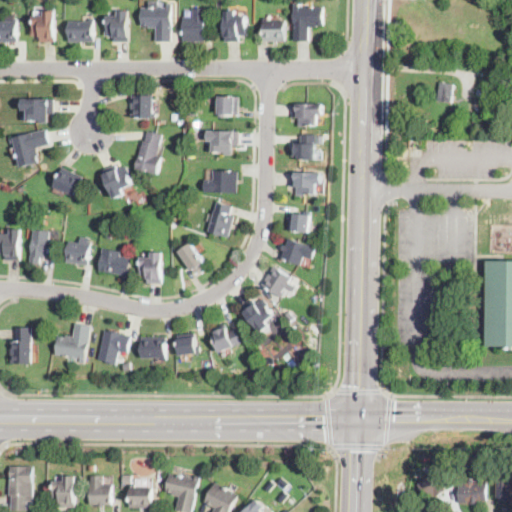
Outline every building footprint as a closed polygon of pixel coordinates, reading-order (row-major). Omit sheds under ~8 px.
[(326,13),(326,26),(319,25),(319,27),(312,27),(312,41),(295,41),(295,3),(301,3),(301,7),(326,7),(326,13)] [(173,34),(173,40),(158,40),(158,28),(150,28),(150,27),(143,27),(143,7),(168,7),(168,4),(173,4),(173,34)] [(185,40),(185,16),(195,16),(195,7),(206,7),(207,40),(185,40)] [(131,35),(131,40),(116,40),(116,34),(107,34),(107,26),(109,26),(109,14),(119,14),(119,9),(131,8),(131,35)] [(238,12),(238,15),(250,15),(250,36),(242,36),(242,41),(227,41),(227,10),(238,10),(238,12)] [(57,42),(42,42),(42,36),(35,36),(35,11),(57,11),(57,42)] [(71,41),(71,20),(92,20),(92,17),(96,17),(96,41),(71,41)] [(270,18),(270,21),(287,20),(287,41),(265,41),(265,18),(270,18)] [(0,42),(0,21),(14,21),(14,19),(15,19),(19,19),(19,42),(0,42)] [(455,90),(454,95),(455,95),(454,103),(436,100),(438,91),(440,91),(441,82),(456,84),(455,90)] [(155,105),(155,113),(157,113),(157,117),(134,118),(134,105),(133,96),(154,96),(155,105)] [(241,110),(241,114),(227,114),(226,118),(220,118),(220,117),(220,96),(241,97),(241,110)] [(54,104),(54,112),(54,114),(48,114),(48,121),(30,121),(30,110),(24,110),(24,102),(24,99),(54,100),(54,104)] [(326,105),(326,115),(321,115),(320,126),(300,126),(300,118),(294,118),(295,103),(326,103),(326,105)] [(192,116),(191,116),(191,108),(199,108),(199,116),(192,116)] [(51,142),(51,144),(38,148),(40,155),(39,155),(41,163),(22,167),(16,142),(12,143),(11,139),(47,129),(51,142)] [(163,138),(162,143),(159,156),(164,157),(160,174),(137,169),(144,141),(147,141),(149,131),(164,135),(163,138)] [(239,144),(239,146),(234,146),(234,155),(226,155),(226,152),(214,152),(214,141),(208,141),(209,131),(239,131),(239,144)] [(318,151),(318,159),(301,160),(301,156),(293,156),(293,149),(293,144),(302,144),(302,135),(318,135),(318,151)] [(117,164),(119,168),(120,169),(128,165),(131,173),(128,174),(133,185),(124,189),(127,194),(117,199),(104,171),(114,166),(115,165),(117,164)] [(78,192),(76,196),(56,186),(64,167),(85,177),(78,192)] [(208,192),(206,192),(206,180),(215,180),(215,172),(239,172),(239,192),(208,192)] [(317,173),(324,173),(323,183),(318,183),(318,194),(299,194),(299,187),(293,187),(293,172),(317,173)] [(231,234),(230,237),(210,231),(216,211),(215,211),(218,201),(233,206),(231,214),(236,216),(231,234)] [(313,212),(312,224),(311,232),(290,230),(292,213),(305,214),(305,211),(313,212)] [(22,230),(22,235),(21,260),(7,260),(7,254),(0,253),(0,245),(1,245),(2,234),(12,234),(12,228),(23,228),(22,230)] [(54,243),(53,256),(45,255),(45,258),(41,257),(41,264),(31,263),(32,257),(35,229),(51,231),(50,239),(55,239),(54,243)] [(303,242),(318,248),(313,259),(305,256),(302,266),(282,259),(285,251),(283,250),(285,245),(287,246),(290,237),(303,242)] [(81,243),(88,244),(88,241),(92,242),(89,265),(67,262),(70,241),(81,243)] [(199,273),(197,274),(181,252),(193,243),(209,265),(199,273)] [(129,276),(101,270),(105,248),(122,252),(121,256),(133,258),(129,276)] [(164,254),(164,270),(164,284),(149,283),(149,277),(140,277),(140,269),(143,269),(143,257),(153,257),(154,253),(164,253),(164,254)] [(511,347),(503,347),(503,344),(489,344),(489,331),(486,331),(486,321),(489,321),(489,257),(511,257),(511,347)] [(285,294),(283,297),(264,285),(264,284),(276,266),(293,277),(284,292),(286,293),(285,294)] [(264,298),(270,304),(268,306),(276,315),(267,322),(271,326),(264,332),(243,309),(254,299),(258,304),(264,298)] [(294,320),(291,322),(286,316),(291,312),(296,318),(294,320)] [(91,337),(89,348),(87,363),(82,362),(82,358),(58,354),(61,336),(67,337),(67,336),(75,337),(77,322),(93,325),(91,337)] [(227,323),(228,327),(231,326),(233,330),(238,328),(244,342),(221,352),(214,336),(218,335),(215,328),(227,323)] [(16,363),(12,363),(12,341),(17,341),(17,327),(33,327),(33,363),(16,363)] [(133,339),(130,353),(121,351),(118,364),(108,362),(108,360),(101,359),(106,332),(107,330),(134,336),(133,339)] [(182,355),(181,355),(179,338),(199,336),(201,353),(182,355)] [(169,350),(169,358),(169,360),(164,360),(164,357),(144,358),(144,338),(169,337),(169,350)] [(126,371),(125,363),(133,362),(134,370),(126,371)] [(30,494),(30,506),(30,510),(14,510),(14,495),(12,495),(12,469),(12,466),(34,466),(35,484),(30,484),(30,494)] [(447,491),(442,494),(441,495),(440,493),(429,501),(418,485),(433,474),(442,467),(453,483),(446,488),(447,491)] [(511,501),(499,501),(499,471),(511,471),(511,501)] [(184,476),(196,479),(197,475),(203,477),(194,511),(189,511),(180,510),(178,510),(181,496),(173,494),(173,492),(167,491),(172,473),(184,476)] [(105,483),(105,484),(114,484),(114,505),(106,505),(106,507),(100,507),(100,504),(93,504),(93,477),(93,475),(105,475),(105,483)] [(133,475),(133,484),(124,484),(124,475),(133,475)] [(78,479),(78,489),(78,507),(62,507),(62,501),(53,501),(53,493),(56,493),(56,481),(66,481),(66,476),(78,476),(78,479)] [(489,482),(488,498),(488,501),(481,500),(480,504),(460,503),(460,502),(461,482),(467,482),(467,479),(474,479),(474,482),(489,482)] [(231,511),(215,511),(217,508),(206,502),(217,482),(240,495),(231,511)] [(154,507),(154,508),(132,508),(132,485),(137,485),(137,487),(154,487),(154,507)] [(247,511),(258,499),(266,506),(263,510),(265,511),(247,511)]
